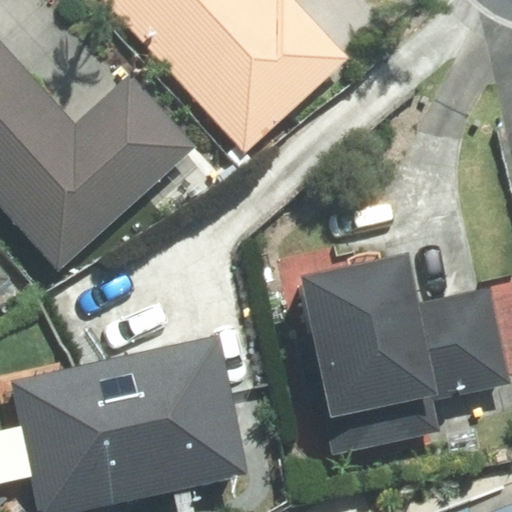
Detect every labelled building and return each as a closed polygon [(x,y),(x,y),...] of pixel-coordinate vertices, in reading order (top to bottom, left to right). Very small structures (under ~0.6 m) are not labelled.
[(99,0),(242,156),(347,60),(290,0),(99,0)] [(0,211),(54,271),(187,152),(121,78),(70,125),(0,46),(0,211)] [(400,257),(295,275),(329,452),(435,432),(427,396),(505,381),(488,288),(409,303),(400,257)] [(202,346),(5,388),(31,511),(80,511),(231,480),(202,346)] [(451,511),(511,511),(511,502),(487,511),(459,511),(459,509),(451,511)]
